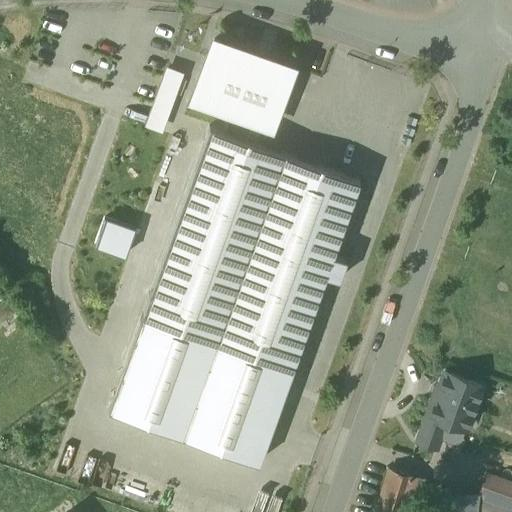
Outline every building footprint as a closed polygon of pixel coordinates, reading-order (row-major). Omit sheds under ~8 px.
[(292,67),(214,39),(193,98),(231,112),(224,131),(246,139),(253,119),(271,126),(292,67)] [(181,72),(168,68),(161,88),(162,88),(174,91),(181,72)] [(162,88),(148,125),(159,129),(174,91),(162,88)] [(224,131),(209,126),(108,413),(258,466),(325,276),(338,280),(346,259),(333,255),(359,179),(246,139),(224,131)] [(94,216),(84,244),(114,255),(124,227),(94,216)] [(427,415),(467,429),(481,387),(441,373),(427,415)] [(409,460),(429,479),(437,471),(418,451),(409,460)] [(424,480),(389,469),(376,511),(402,511),(408,491),(419,494),(424,480)] [(511,511),(511,483),(486,475),(475,508),(486,511),(511,511)]
